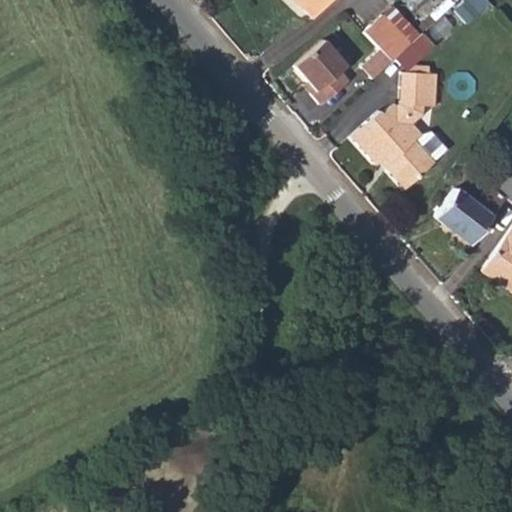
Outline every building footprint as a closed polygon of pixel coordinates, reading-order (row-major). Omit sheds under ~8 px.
[(298,0),(300,2),(298,4),(311,17),(328,0),(298,0)] [(454,0),(443,0),(415,26),(420,31),(455,0),(454,0)] [(390,1),(363,28),(381,46),(392,57),(420,31),(415,26),(390,1)] [(320,38),(291,64),(304,80),(312,89),(309,92),(319,104),(346,79),(337,69),(343,64),(320,38)] [(392,57),(381,46),(363,63),(373,74),(392,57)] [(432,71),(396,68),(395,100),(392,103),(390,101),(377,112),(375,109),(346,135),(371,164),(376,160),(380,156),(385,162),(384,169),(401,187),(430,162),(411,140),(423,129),(413,119),(420,112),(419,102),(431,103),(432,71)] [(304,80),(301,83),(309,92),(312,89),(304,80)] [(385,162),(380,156),(376,160),(384,169),(385,162)] [(511,160),(492,192),(511,202),(511,160)] [(486,215),(451,186),(430,213),(463,242),(486,215)] [(511,214),(501,231),(498,235),(477,268),(475,272),(511,293),(511,214)]
